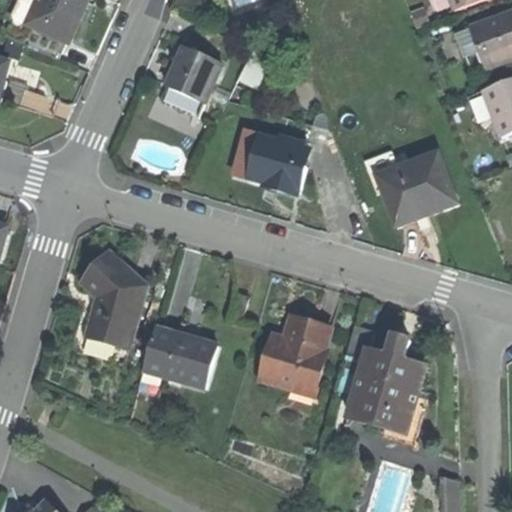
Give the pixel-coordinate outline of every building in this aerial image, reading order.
[(81,20),(89,0),(21,0),(5,38),(59,61),(67,44),(70,45),(81,20)] [(451,0),(456,13),(490,0),(451,0)] [(511,15),(467,32),(481,72),(511,61),(511,15)] [(168,89),(207,106),(225,67),(188,51),(183,61),(181,60),(174,76),(168,89)] [(9,65),(0,62),(0,83),(4,84),(9,65)] [(511,81),(485,91),(503,137),(511,134),(511,81)] [(308,170),(301,168),(307,146),(284,140),(283,145),(249,136),(238,178),(285,190),(301,194),(308,170)] [(425,218),(459,205),(440,155),(379,177),(399,227),(425,218)] [(90,338),(130,349),(149,289),(127,269),(113,256),(86,285),(101,299),(90,338)] [(250,299),(239,296),(232,320),(243,323),(250,299)] [(328,355),(324,354),(331,331),(307,324),(292,320),(286,342),(275,338),(262,382),(315,398),(328,355)] [(409,435),(413,422),(422,425),(428,402),(419,399),(428,370),(406,364),(413,342),(404,340),(395,337),(388,360),(369,355),(374,335),(355,329),(347,358),(366,363),(350,419),(409,435)] [(209,391),(221,348),(181,337),(158,330),(142,385),(160,390),(164,378),(209,391)] [(449,511),(460,511),(460,476),(449,472),(449,511)] [(57,511),(48,503),(38,511),(57,511)]
